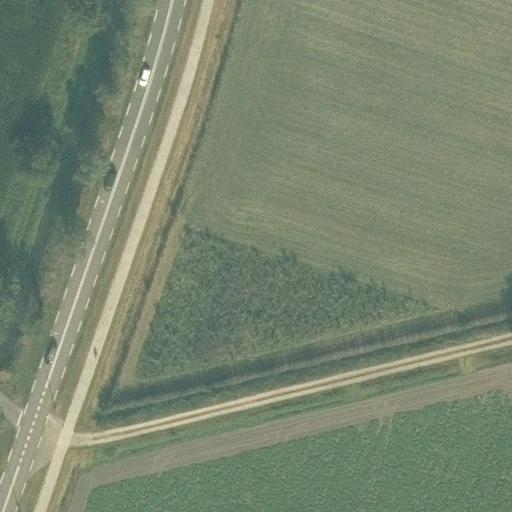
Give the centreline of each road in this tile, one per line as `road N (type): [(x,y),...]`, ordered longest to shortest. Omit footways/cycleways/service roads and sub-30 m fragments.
road 1 (track): [(61,442),(511,344)]
road 2 (secondary): [(168,0),(157,60),(32,427)]
